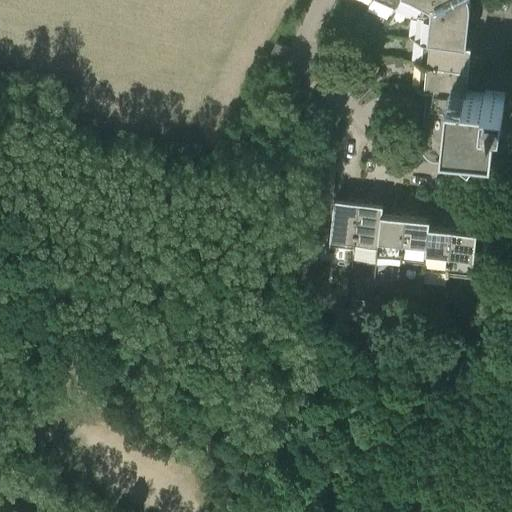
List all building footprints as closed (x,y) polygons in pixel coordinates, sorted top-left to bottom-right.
[(373,0),(394,10),(397,3),(397,2),(397,0),(373,0)] [(397,0),(397,2),(397,3),(419,13),(416,38),(424,39),(466,43),(471,4),(471,1),(470,0),(397,0)] [(424,39),(421,62),(469,67),(470,54),(465,54),(466,43),(424,39)] [(287,48),(276,43),(271,54),(282,58),(287,48)] [(469,67),(421,62),(419,87),(427,88),(427,87),(462,90),(462,89),(462,80),(468,80),(469,67)] [(423,151),(427,155),(431,157),(435,158),(475,163),(477,143),(493,145),(497,113),(503,113),(505,93),(484,91),(462,89),(462,90),(427,87),(427,88),(421,141),(421,145),(422,148),(423,151)] [(329,243),(354,245),(359,198),(346,197),(345,202),(334,201),(329,243)] [(359,198),(354,245),(377,248),(381,214),(382,214),(383,206),(371,205),(372,199),(359,198)] [(376,256),(400,258),(405,211),(392,210),(392,215),(382,214),(381,214),(377,248),(376,256)] [(405,211),(400,258),(423,261),(424,261),(428,227),(429,227),(430,219),(418,218),(419,212),(405,211)] [(423,269),(447,272),(452,224),(439,223),(439,228),(429,227),(428,227),(424,261),(423,261),(423,269)] [(465,225),(452,224),(447,272),(471,274),(476,232),(465,231),(465,225)]
